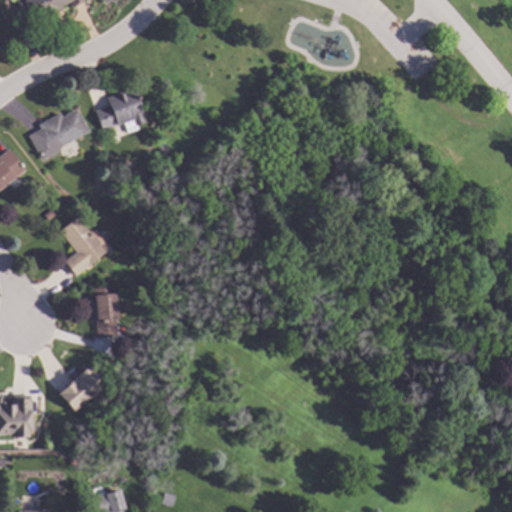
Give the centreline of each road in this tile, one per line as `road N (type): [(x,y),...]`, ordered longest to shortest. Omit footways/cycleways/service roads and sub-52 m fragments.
road 1 (residential): [(154,0),(81,63),(33,73),(0,99)]
road 2 (residential): [(511,106),(423,0)]
